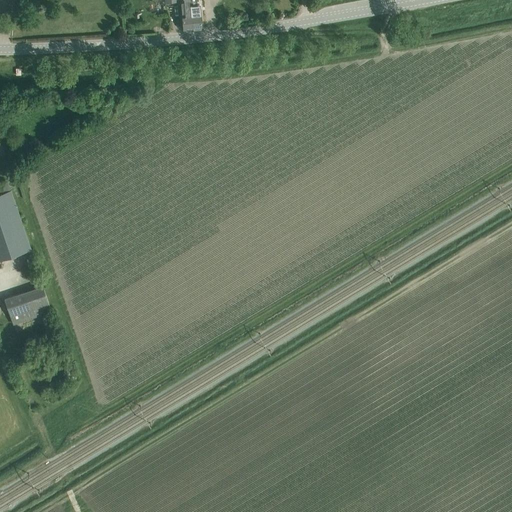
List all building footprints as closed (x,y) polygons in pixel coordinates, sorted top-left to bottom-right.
[(180,0),(181,5),(182,19),(183,29),(192,28),(190,0),(180,0)] [(197,4),(196,0),(190,0),(192,28),(201,27),(200,17),(199,3),(197,4)] [(7,180),(0,182),(0,193),(10,190),(7,180)] [(0,193),(0,257),(30,247),(14,200),(11,190),(10,190),(0,193)] [(32,318),(23,291),(4,298),(13,324),(32,318)]
